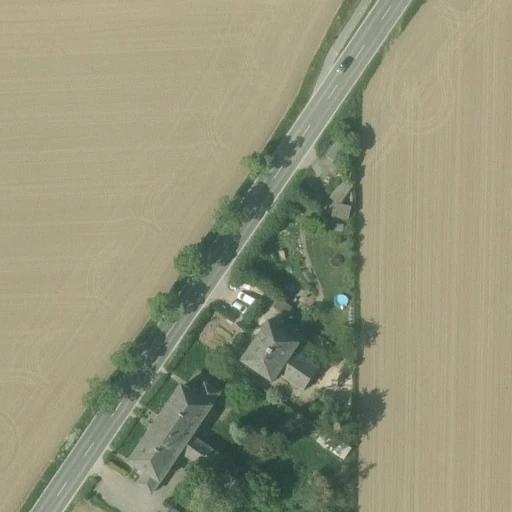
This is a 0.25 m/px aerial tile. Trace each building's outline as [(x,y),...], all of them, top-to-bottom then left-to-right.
[(339,141),(327,158),(335,164),(347,147),(339,141)] [(341,184),(332,197),(340,203),(350,189),(341,184)] [(351,209),(335,205),(332,218),(348,221),(351,209)] [(295,313),(282,304),(277,311),(290,320),(295,313)] [(348,320),(338,320),(338,338),(348,338),(348,320)] [(299,345),(269,324),(256,343),(286,364),(294,353),(299,345)] [(286,364),(256,343),(243,363),(273,383),(279,375),(286,364)] [(319,370),(294,353),(286,364),(311,381),(319,370)] [(311,381),(286,364),(279,375),(304,392),(311,381)] [(220,395),(206,386),(198,398),(212,407),(220,395)] [(198,398),(182,387),(169,407),(199,427),(212,407),(198,398)] [(329,406),(318,424),(329,432),(341,414),(329,406)] [(199,427),(169,407),(156,425),(186,445),(192,437),(199,427)] [(186,445),(156,425),(144,444),(174,464),(181,454),(186,445)] [(352,450),(325,431),(318,442),(345,460),(352,450)] [(222,459),(192,437),(186,445),(217,466),(222,459)] [(174,464),(144,444),(131,463),(160,483),(161,483),(174,464)] [(217,466),(186,445),(181,454),(211,475),(217,466)] [(160,483),(146,473),(138,485),(152,495),(160,483)]
